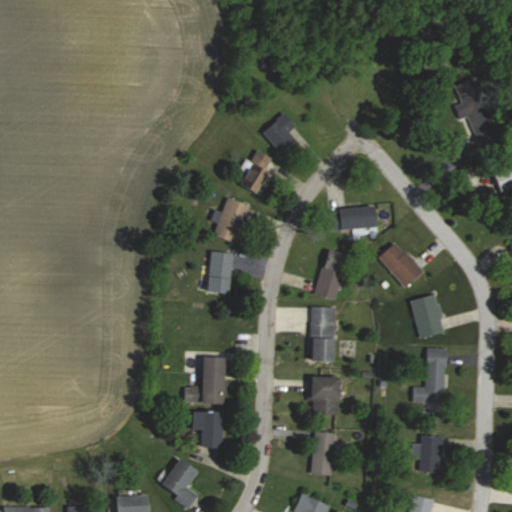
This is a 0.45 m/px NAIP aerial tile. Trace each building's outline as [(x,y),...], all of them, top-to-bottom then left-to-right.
[(296,138),(291,134),(296,128),(280,113),(260,134),(280,154),(296,138)] [(272,159),(257,151),(236,187),(251,195),(272,159)] [(248,206),(225,197),(211,235),(234,244),(248,206)] [(326,209),(327,230),(373,228),(371,207),(326,209)] [(376,257),(404,286),(420,270),(392,241),(376,257)] [(336,299),(346,254),(323,249),(313,294),(336,299)] [(202,292),(226,295),(231,254),(207,250),(202,292)] [(416,337),(440,331),(432,294),(408,299),(416,337)] [(332,361),(333,307),(307,306),(306,361),(332,361)] [(422,347),(422,400),(444,400),(444,347),(422,347)] [(220,357),(197,357),(197,403),(220,403),(220,357)] [(310,400),(310,414),(337,414),(337,376),(306,375),(305,400),(310,400)] [(219,411),(189,411),(189,433),(197,433),(197,446),(219,446),(219,411)] [(333,432),(310,431),(309,474),(332,474),(333,432)] [(411,470),(436,473),(441,434),(419,432),(418,443),(414,442),(411,470)] [(157,489),(188,506),(195,493),(185,487),(195,469),(175,457),(157,489)] [(328,511),(330,507),(299,492),(290,511),(328,511)] [(428,511),(431,498),(410,494),(406,511),(428,511)] [(111,495),(111,511),(147,511),(148,495),(111,495)]
